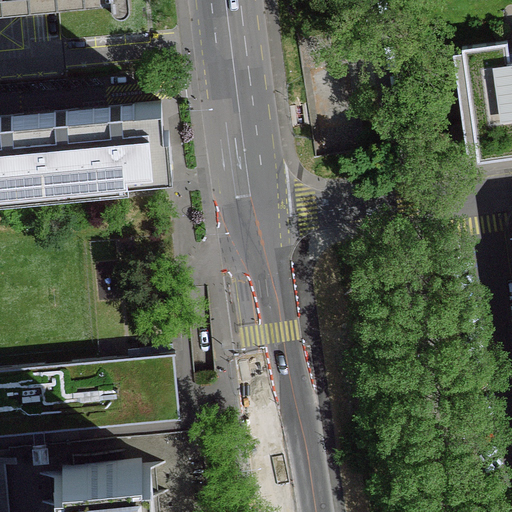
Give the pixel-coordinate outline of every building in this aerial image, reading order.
[(0,0),(0,15),(30,13),(29,0),(0,0)] [(29,0),(30,13),(59,10),(112,6),(113,12),(116,16),(120,18),(125,18),(129,15),(131,10),(129,0),(29,0)] [(511,153),(511,41),(462,48),(477,158),(511,153)] [(161,100),(94,106),(100,174),(167,168),(161,100)] [(100,174),(94,106),(39,111),(45,179),(100,174)] [(0,183),(45,179),(39,111),(0,114),(0,183)] [(134,248),(133,238),(118,240),(119,249),(134,248)] [(0,366),(0,433),(181,417),(175,351),(100,358),(0,366)] [(49,444),(33,445),(35,461),(50,459),(49,444)] [(147,511),(143,458),(64,465),(67,511),(147,511)]
